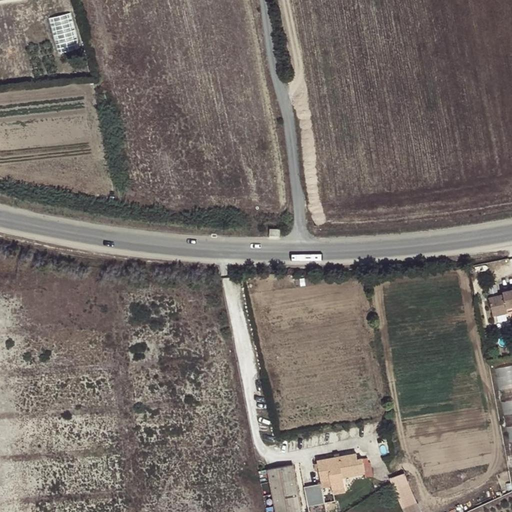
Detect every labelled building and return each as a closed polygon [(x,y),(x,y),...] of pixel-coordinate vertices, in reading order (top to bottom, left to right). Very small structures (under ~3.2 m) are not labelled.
[(70,11),(49,17),(58,52),(79,47),(70,11)] [(494,315),(508,312),(507,307),(511,305),(511,289),(504,291),(504,295),(490,298),(494,315)] [(509,440),(511,439),(511,364),(496,367),(509,440)] [(343,477),(365,473),(363,458),(357,459),(356,453),(317,461),(321,481),(331,479),(332,489),(345,486),(343,477)] [(301,511),(293,465),(269,469),(276,511),(301,511)] [(276,511),(269,469),(260,471),(267,511),(276,511)] [(393,476),(405,511),(423,511),(410,470),(393,476)] [(366,477),(365,473),(343,477),(345,486),(332,489),(333,493),(350,490),(349,481),(366,477)] [(323,481),(306,485),(310,505),(328,502),(323,481)]
